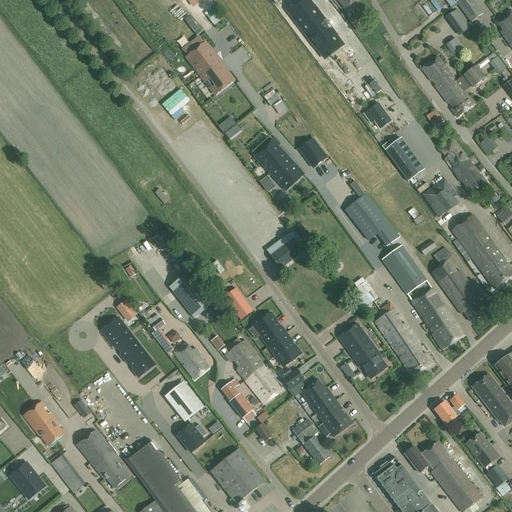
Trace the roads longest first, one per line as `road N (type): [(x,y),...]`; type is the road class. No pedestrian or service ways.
road 1 (unclassified): [(384,436),(54,0)]
road 2 (tertiary): [(384,436),(511,321)]
